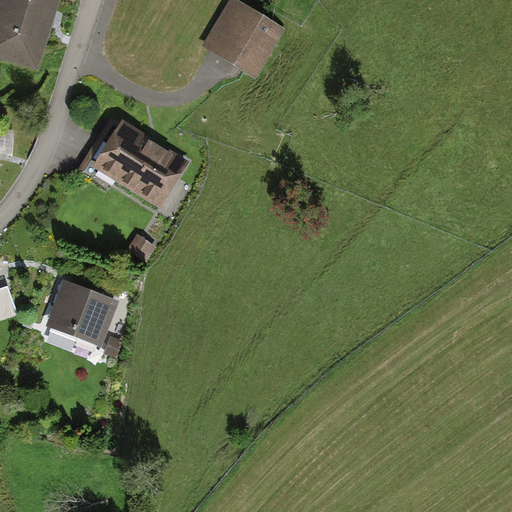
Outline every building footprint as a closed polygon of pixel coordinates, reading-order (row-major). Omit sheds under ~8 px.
[(60,0),(0,0),(0,55),(38,68),(60,0)] [(270,27),(234,7),(222,29),(237,37),(227,55),(248,66),(270,27)] [(92,164),(162,210),(190,168),(120,122),(92,164)] [(154,247),(141,238),(132,251),(145,260),(154,247)] [(102,347),(121,299),(65,277),(46,324),(102,347)] [(9,288),(0,290),(0,322),(19,316),(9,288)]
